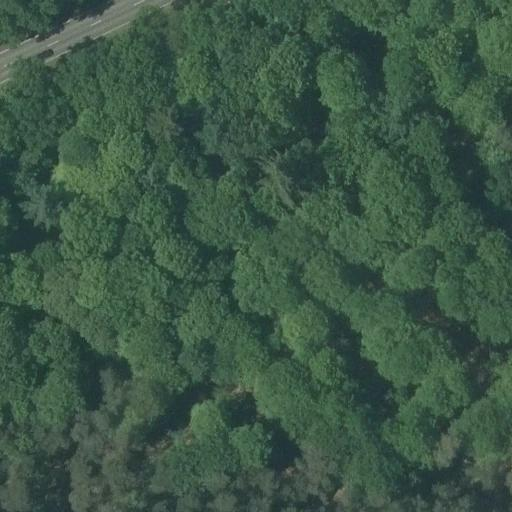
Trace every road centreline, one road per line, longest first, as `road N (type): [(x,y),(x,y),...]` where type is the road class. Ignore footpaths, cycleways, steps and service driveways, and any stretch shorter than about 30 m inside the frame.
road 1 (track): [(0,401),(136,314),(215,246),(254,236),(338,239),(511,219)]
road 2 (secondary): [(0,72),(154,0)]
